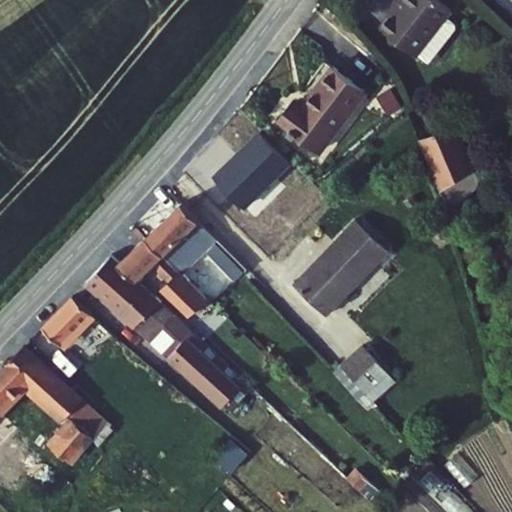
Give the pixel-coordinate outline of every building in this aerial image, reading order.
[(380,32),(418,58),(450,12),(434,0),(394,0),(392,3),(398,8),(380,32)] [(271,128),(281,137),(339,88),(328,78),(294,117),(286,111),(271,128)] [(392,84),(378,91),(388,112),(403,105),(392,84)] [(281,137),(308,160),(357,104),(339,88),(281,137)] [(443,138),(414,157),(441,198),(472,174),(457,152),(454,154),(443,138)] [(183,197),(148,233),(187,270),(197,259),(177,239),(188,228),(208,248),(214,242),(236,266),(246,257),(183,197)] [(303,277),(334,307),(385,255),(354,225),(343,236),(347,240),(337,249),(333,246),(303,277)] [(148,233),(118,264),(137,281),(151,266),(177,292),(193,276),(187,270),(148,233)] [(187,358),(250,408),(265,391),(137,281),(118,264),(108,256),(86,281),(162,347),(174,333),(194,349),(187,358)] [(46,328),(69,348),(99,313),(75,293),(46,328)] [(354,359),(378,383),(398,363),(373,340),(354,359)] [(0,380),(0,451),(21,427),(9,417),(34,390),(84,433),(65,452),(88,474),(110,451),(87,429),(100,415),(42,365),(45,361),(29,347),(0,380)]
